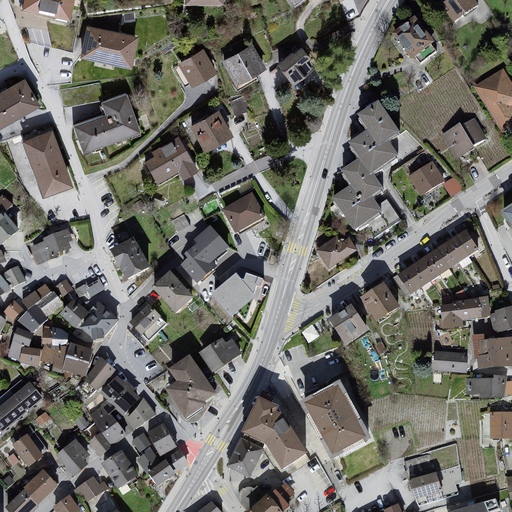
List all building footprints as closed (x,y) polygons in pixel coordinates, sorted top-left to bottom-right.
[(22,0),(21,8),(72,19),(75,0),(22,0)] [(475,0),(454,0),(446,6),(451,13),(448,15),(459,25),(482,8),(475,0)] [(401,42),(414,62),(438,47),(416,17),(403,31),(408,36),(401,42)] [(86,25),(80,56),(130,69),(138,37),(86,25)] [(221,62),(237,85),(266,69),(252,45),(221,62)] [(301,46),(277,63),(287,76),(289,76),(295,83),(314,67),(308,60),(311,57),(301,46)] [(202,49),(176,65),(191,89),(216,73),(202,49)] [(511,85),(503,72),(474,90),(502,136),(511,130),(511,110),(510,108),(511,107),(511,85)] [(26,81),(0,94),(0,129),(39,107),(26,81)] [(104,115),(73,127),(83,153),(139,132),(126,94),(101,103),(104,115)] [(383,104),(361,120),(371,134),(383,151),(392,145),(405,137),(383,104)] [(190,127),(204,153),(232,137),(218,111),(190,127)] [(441,138),(456,162),(486,143),(474,121),(441,138)] [(52,132),(20,142),(41,197),(72,186),(52,132)] [(371,134),(352,147),(362,161),(375,179),(404,160),(392,145),(383,151),(371,134)] [(198,171),(178,139),(151,154),(154,159),(145,163),(156,185),(176,173),(181,182),(198,171)] [(354,190),(366,205),(375,200),(386,194),(375,179),(362,161),(342,176),(354,190)] [(432,166),(408,180),(422,199),(444,184),(432,166)] [(366,205),(354,190),(333,204),(359,235),(386,217),(375,200),(366,205)] [(253,198),(222,213),(236,235),(265,220),(253,198)] [(511,208),(503,214),(511,226),(511,208)] [(0,220),(0,245),(3,249),(22,233),(6,216),(0,220)] [(68,234),(31,250),(39,268),(52,264),(49,258),(61,258),(72,253),(70,247),(73,245),(68,234)] [(466,234),(398,279),(411,295),(414,296),(478,251),(466,234)] [(351,236),(341,242),(337,236),(317,248),(329,268),(360,250),(351,236)] [(137,242),(114,252),(129,284),(153,273),(137,242)] [(188,262),(179,268),(199,290),(220,272),(197,247),(184,257),(188,262)] [(5,276),(2,279),(11,291),(26,284),(17,271),(5,276)] [(174,273),(153,290),(177,318),(197,301),(174,273)] [(0,277),(0,300),(11,291),(2,279),(0,277)] [(66,277),(56,285),(64,296),(75,288),(66,277)] [(238,277),(212,297),(231,319),(257,300),(238,277)] [(100,279),(88,289),(93,296),(106,286),(100,279)] [(386,287),(362,302),(379,326),(402,310),(386,287)] [(22,304),(30,314),(36,308),(47,321),(64,308),(53,296),(46,288),(22,304)] [(489,299),(441,308),(445,332),(465,329),(464,323),(490,319),(489,299)] [(14,303),(2,315),(15,325),(26,315),(14,303)] [(76,303),(60,317),(75,332),(90,317),(76,303)] [(91,321),(80,330),(95,344),(107,342),(106,335),(119,322),(100,307),(89,314),(90,317),(91,321)] [(30,314),(19,325),(33,337),(49,322),(47,321),(36,308),(30,314)] [(355,308),(331,322),(347,348),(370,334),(355,308)] [(511,308),(491,316),(495,334),(511,330),(511,308)] [(148,309),(129,325),(141,339),(161,321),(148,309)] [(17,330),(8,360),(20,363),(24,350),(30,351),(35,337),(33,337),(17,330)] [(42,347),(44,348),(59,350),(68,350),(69,336),(61,331),(44,330),(42,347)] [(511,339),(491,342),(495,370),(511,368),(511,339)] [(224,340),(200,355),(214,377),(242,357),(231,342),(227,345),(224,340)] [(70,350),(65,372),(88,381),(95,353),(71,346),(70,350)] [(59,350),(44,348),(40,364),(54,368),(59,350)] [(42,353),(30,351),(24,350),(20,363),(39,369),(40,364),(42,353)] [(68,350),(59,350),(54,368),(65,372),(70,350),(68,350)] [(466,355),(436,354),(434,374),(467,375),(466,355)] [(180,385),(168,394),(189,423),(209,411),(209,405),(219,398),(194,357),(170,373),(180,385)] [(117,374),(101,359),(88,384),(99,394),(117,374)] [(494,381),(466,381),(467,396),(479,396),(480,401),(502,400),(505,397),(506,378),(495,377),(494,381)] [(118,379),(101,397),(125,422),(142,403),(136,393),(118,379)] [(345,386),(303,407),(334,465),(376,443),(345,386)] [(0,438),(44,402),(29,387),(0,411),(0,438)] [(260,402),(245,436),(269,448),(287,473),(312,458),(285,413),(260,402)] [(101,408),(88,417),(101,435),(112,449),(126,436),(115,420),(101,408)] [(511,415),(490,416),(491,444),(511,442),(511,415)] [(163,427),(147,437),(152,447),(160,462),(175,451),(163,427)] [(145,433),(132,441),(143,456),(152,447),(147,437),(145,433)] [(101,435),(88,445),(99,461),(112,449),(101,435)] [(28,438),(13,448),(28,469),(44,459),(28,438)] [(76,442),(57,459),(75,479),(88,467),(83,460),(88,456),(76,442)] [(265,457),(242,442),(229,469),(252,480),(265,457)] [(138,461),(158,487),(187,464),(179,451),(160,464),(152,450),(142,457),(138,461)] [(124,453),(102,467),(120,491),(140,479),(124,453)] [(59,488),(45,473),(25,492),(38,507),(59,488)] [(437,475),(410,482),(416,502),(443,493),(437,475)] [(93,480),(73,492),(86,506),(105,494),(93,480)] [(252,511),(292,511),(288,506),(295,498),(286,486),(252,511)] [(25,492),(7,511),(34,511),(38,507),(25,492)] [(81,511),(71,498),(53,511),(81,511)] [(495,501),(458,511),(495,511),(499,510),(495,501)]
